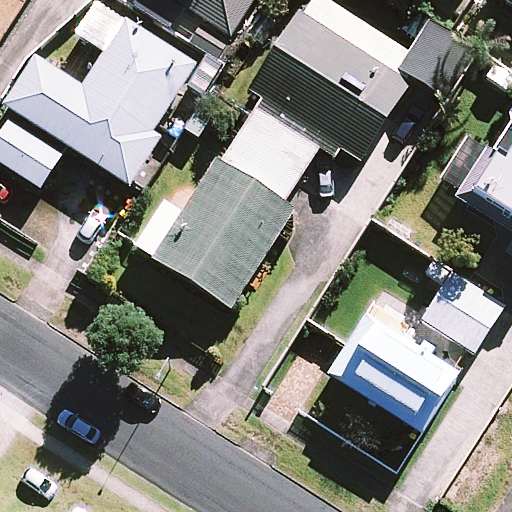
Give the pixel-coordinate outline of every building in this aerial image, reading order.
[(409,58),(319,0),(312,0),(250,96),(259,101),(184,217),(165,204),(136,250),(231,312),(295,214),(283,206),(322,146),(357,168),(413,81),(441,100),(470,55),(428,28),(409,58)] [(257,0),(167,0),(230,41),(257,0)] [(511,0),(499,0),(511,9),(511,0)] [(196,69),(126,27),(86,93),(35,62),(6,110),(15,115),(0,140),(0,166),(42,192),(67,150),(131,189),(160,142),(154,138),(196,69)] [(511,129),(494,157),(469,140),(439,186),(457,198),(454,203),(511,240),(511,129)] [(503,310),(451,278),(422,324),(475,356),(503,310)] [(404,320),(379,303),(330,377),(415,434),(456,374),(395,334),(404,320)]
